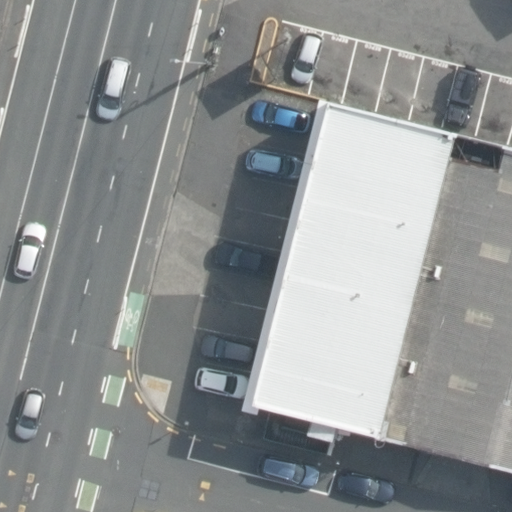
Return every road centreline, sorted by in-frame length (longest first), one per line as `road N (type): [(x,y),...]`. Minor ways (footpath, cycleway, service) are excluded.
road 1 (secondary): [(118,0),(6,441)]
road 2 (unclassified): [(6,441),(269,511)]
